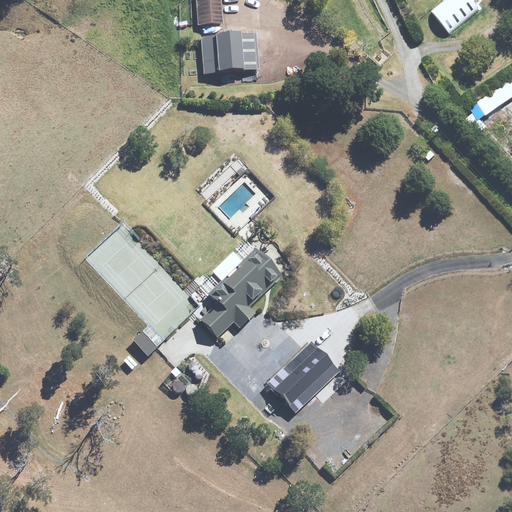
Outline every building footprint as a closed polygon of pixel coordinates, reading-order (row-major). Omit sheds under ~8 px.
[(448,36),(478,12),(467,1),(466,0),(447,0),(430,14),(438,27),(448,36)] [(198,42),(200,79),(226,78),(258,74),(253,37),(222,41),(198,42)] [(247,171),(237,161),(220,179),(224,183),(227,179),(232,184),(225,191),(230,197),(239,188),(234,183),(247,171)] [(201,334),(213,341),(229,326),(230,325),(236,332),(253,316),(247,310),(279,279),(253,251),(239,264),(230,255),(209,274),(218,284),(204,297),(211,308),(194,323),(201,334)] [(159,343),(146,328),(139,334),(153,349),(159,343)] [(274,403),(291,417),(337,375),(308,344),(262,387),(274,403)] [(172,382),(169,392),(193,399),(196,390),(172,382)]
